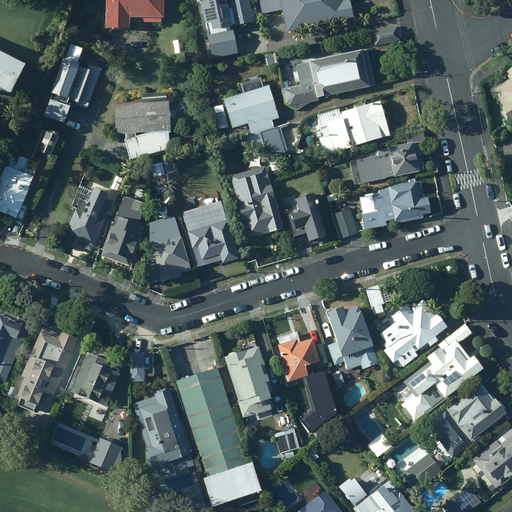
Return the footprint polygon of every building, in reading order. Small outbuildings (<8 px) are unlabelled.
[(105,0),(105,31),(128,32),(129,23),(160,24),(160,20),(163,20),(163,0),(105,0)] [(197,0),(211,60),(240,54),(234,28),(255,23),(249,0),(230,0),(232,9),(227,8),(224,0),(197,0)] [(346,2),(345,0),(259,0),(263,15),(282,11),(285,28),(295,26),(296,32),(353,21),(349,1),(346,2)] [(173,42),(175,55),(185,53),(182,40),(173,42)] [(319,101),(318,99),(375,88),(368,52),(296,67),(301,91),(292,88),(289,96),(291,105),(288,107),(295,113),(311,103),(319,101)] [(0,83),(13,60),(0,53),(0,83)] [(25,66),(13,60),(0,83),(0,90),(9,96),(25,66)] [(78,67),(62,60),(50,95),(52,96),(44,117),(64,124),(70,107),(66,105),(67,101),(77,105),(76,107),(86,111),(101,70),(88,66),(87,71),(77,68),(78,67)] [(511,72),(511,74),(511,75),(511,76),(511,78),(511,79),(495,91),(506,108),(505,109),(507,112),(504,113),(510,123),(511,121),(511,72)] [(272,120),(280,118),(270,85),(261,87),(259,79),(241,85),(243,93),(225,99),(234,128),(249,123),(253,135),(275,128),(272,120)] [(320,138),(325,155),(391,136),(381,101),(342,113),(343,118),(321,125),(324,137),(320,138)] [(168,103),(113,106),(115,136),(170,132),(168,103)] [(225,104),(213,107),(216,130),(230,127),(225,104)] [(279,128),(260,134),(268,158),(287,153),(279,128)] [(57,139),(45,133),(37,153),(49,158),(57,139)] [(123,135),(129,161),(169,151),(168,133),(148,134),(135,138),(135,135),(123,135)] [(262,143),(259,134),(241,139),(245,148),(262,143)] [(194,139),(179,144),(182,153),(197,148),(194,139)] [(425,171),(420,141),(378,150),(379,155),(351,161),(356,185),(425,171)] [(0,179),(0,213),(15,221),(28,192),(27,192),(35,172),(25,168),(27,164),(10,156),(0,179)] [(174,160),(164,163),(168,175),(178,172),(174,160)] [(155,178),(156,166),(147,166),(147,178),(155,178)] [(265,168),(230,177),(248,239),(268,234),(269,235),(283,231),(265,168)] [(122,180),(116,177),(110,190),(116,193),(122,180)] [(425,198),(422,182),(381,191),(384,204),(379,211),(362,214),(364,227),(389,223),(388,215),(395,214),(397,223),(425,218),(424,215),(432,213),(430,197),(425,198)] [(90,197),(83,194),(62,242),(90,254),(111,206),(104,203),(107,196),(93,190),(90,197)] [(146,205),(123,196),(100,258),(128,268),(143,228),(138,226),(146,205)] [(326,237),(313,196),(297,200),(296,201),(299,211),(299,212),(292,214),(291,214),(295,231),(304,229),(305,231),(291,235),(296,252),(304,249),(311,247),(310,243),(326,238),(326,237)] [(222,266),(239,261),(218,197),(180,207),(188,235),(186,235),(190,248),(188,248),(194,270),(221,262),(222,266)] [(351,209),(333,214),(340,239),(350,236),(359,234),(351,209)] [(190,272),(173,218),(150,224),(149,242),(157,267),(155,267),(153,263),(147,266),(146,284),(160,280),(161,285),(182,279),(181,275),(190,272)] [(333,218),(325,221),(329,235),(337,233),(333,218)] [(373,288),(367,289),(375,316),(385,313),(382,304),(385,303),(380,286),(373,288)] [(435,317),(422,302),(410,312),(406,308),(392,320),(396,324),(381,337),(387,345),(384,347),(389,353),(386,355),(393,364),(401,358),(406,363),(414,357),(413,355),(426,344),(430,348),(438,342),(435,338),(447,329),(436,316),(435,317)] [(343,311),(326,317),(336,344),(327,348),(334,367),(345,363),(348,371),(361,367),(362,371),(379,365),(359,309),(344,314),(343,311)] [(0,380),(5,383),(21,345),(17,344),(18,339),(26,320),(3,310),(1,314),(0,313),(0,380)] [(450,396),(485,369),(475,356),(472,359),(460,343),(473,333),(469,329),(466,324),(440,345),(442,348),(429,358),(431,362),(405,383),(415,395),(402,406),(405,409),(403,410),(411,421),(413,419),(414,421),(425,413),(426,415),(450,396)] [(52,398),(78,339),(62,332),(61,334),(43,327),(31,356),(28,355),(24,364),(27,365),(22,377),(25,378),(14,403),(19,405),(18,406),(34,413),(34,412),(38,413),(45,395),(52,398)] [(298,341),(279,345),(290,381),(324,371),(314,339),(299,344),(298,341)] [(260,347),(225,358),(244,419),(274,410),(271,400),(273,399),(270,389),(272,388),(260,347)] [(109,362),(88,353),(71,392),(107,408),(121,375),(107,368),(109,362)] [(143,382),(143,353),(136,353),(130,353),(129,382),(143,382)] [(217,370),(177,382),(207,478),(202,479),(211,508),(261,493),(252,464),(247,466),(217,370)] [(344,385),(341,374),(333,376),(337,387),(344,385)] [(471,443),(506,415),(482,385),(430,426),(444,444),(455,435),(464,446),(470,442),(471,443)] [(312,391),(292,397),(296,411),(316,405),(312,391)] [(167,396),(133,407),(145,447),(168,439),(166,433),(172,431),(171,428),(181,425),(176,408),(170,409),(167,396)] [(64,405),(48,440),(73,451),(81,432),(87,434),(94,419),(64,405)] [(48,417),(46,422),(37,418),(33,427),(41,431),(46,434),(53,419),(48,417)] [(511,429),(473,460),(474,462),(470,466),(491,493),(495,490),(499,487),(500,489),(511,479),(511,429)] [(293,430),(275,435),(280,455),(285,454),(287,460),(296,458),(294,451),(299,450),(293,430)] [(392,448),(382,435),(367,446),(378,459),(392,448)] [(121,449),(110,444),(103,458),(114,463),(121,449)] [(320,458),(312,448),(306,452),(314,463),(320,458)] [(305,452),(301,455),(307,462),(310,459),(305,452)] [(444,471),(430,453),(402,474),(415,491),(420,490),(444,471)] [(348,480),(337,488),(353,508),(367,497),(356,483),(352,486),(348,480)] [(412,511),(388,482),(354,510),(355,511),(412,511)] [(482,502),(470,486),(442,507),(445,511),(468,511),(474,508),(482,502)] [(203,511),(208,511),(201,489),(183,495),(186,506),(199,511),(203,511)] [(340,511),(326,493),(300,511),(340,511)]
